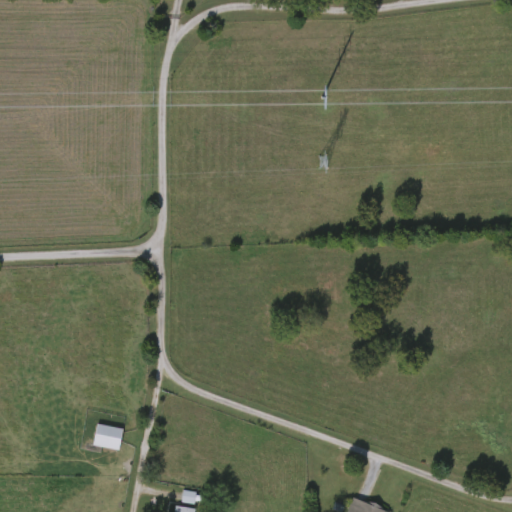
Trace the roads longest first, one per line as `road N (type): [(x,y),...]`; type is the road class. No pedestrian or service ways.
road 1 (residential): [(166,258),(171,75),(196,29),(246,12),(405,13),(503,0)]
road 2 (residential): [(166,258),(166,359),(176,382),(511,508)]
road 3 (residential): [(0,263),(166,258)]
road 4 (residential): [(149,511),(169,369)]
